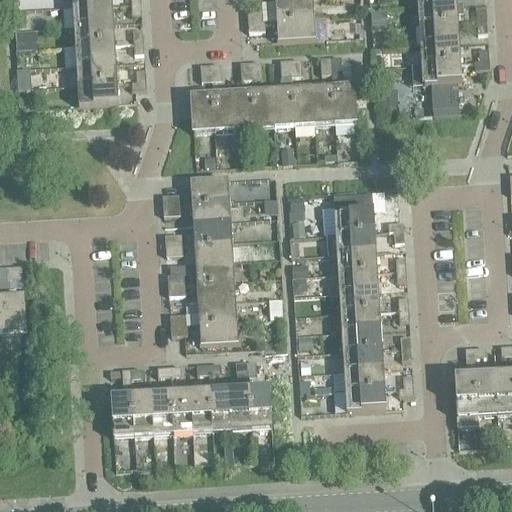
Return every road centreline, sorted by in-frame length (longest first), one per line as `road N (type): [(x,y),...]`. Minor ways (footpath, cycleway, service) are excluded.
road 1 (tertiary): [(195,511),(434,497)]
road 2 (residential): [(490,198),(496,329),(428,332)]
road 3 (residential): [(428,332),(422,202),(490,198)]
road 4 (residential): [(86,353),(150,350),(145,226)]
road 5 (residential): [(145,226),(143,185),(165,117),(159,50)]
road 6 (residential): [(490,198),(487,161),(509,89),(506,33)]
road 7 (residential): [(91,511),(86,353)]
road 8 (residential): [(86,353),(78,230)]
